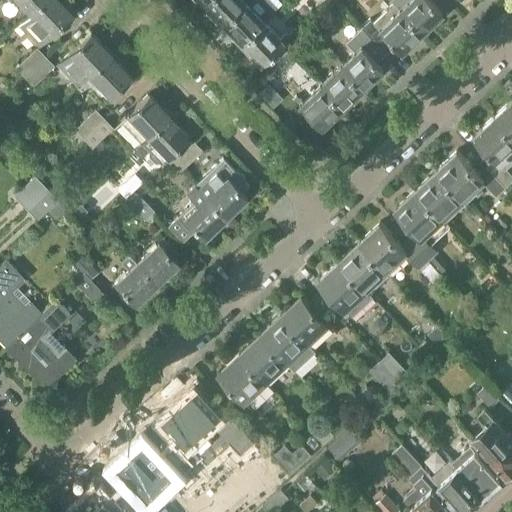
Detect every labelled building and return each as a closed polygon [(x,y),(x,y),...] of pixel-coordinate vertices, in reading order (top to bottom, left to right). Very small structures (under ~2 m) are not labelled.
[(60,0),(40,0),(30,10),(17,22),(37,42),(50,31),(71,11),(60,0)] [(20,0),(30,10),(40,0),(20,0)] [(201,0),(220,21),(241,0),(201,0)] [(263,18),(245,0),(241,0),(220,21),(239,41),(263,18)] [(391,0),(393,2),(420,32),(441,12),(429,0),(391,0)] [(420,32),(393,2),(372,22),(369,18),(360,27),(361,27),(386,54),(394,46),(400,51),(420,32)] [(283,39),(263,18),(239,41),(259,61),(283,39)] [(386,54),(361,27),(345,42),(353,50),(339,63),(361,87),(382,68),(377,62),(386,54)] [(89,72),(110,52),(90,31),(56,63),(58,65),(58,69),(64,76),(68,76),(76,85),(89,72)] [(24,75),(45,55),(36,46),(15,66),(24,75)] [(269,65),(270,66),(277,73),(291,60),(283,51),(269,65)] [(130,73),(110,52),(89,72),(109,93),(130,73)] [(45,55),(24,75),(33,84),(54,64),(45,55)] [(339,63),(318,83),(341,107),(361,87),(339,63)] [(341,107),(318,83),(298,102),(320,126),(341,107)] [(140,141),(168,114),(148,92),(127,112),(128,113),(120,120),(140,141)] [(511,97),(496,112),(511,129),(511,97)] [(83,137),(104,117),(95,109),(74,128),(76,130),(70,135),(77,143),(83,137)] [(511,129),(496,112),(472,135),(494,158),(486,166),(505,186),(511,180),(511,176),(506,170),(511,163),(511,129)] [(168,114),(140,141),(149,150),(148,154),(154,161),(161,162),(189,135),(168,114)] [(112,126),(104,117),(83,137),(92,146),(112,126)] [(173,160),(181,169),(202,149),(193,140),(173,160)] [(456,150),(435,170),(463,199),(482,181),(495,196),(505,186),(486,166),(478,173),(456,150)] [(223,157),(199,179),(230,211),(246,195),(242,190),(248,184),(246,182),(246,180),(246,179),(245,176),(245,174),(244,173),(243,172),(242,171),(239,170),(238,169),(234,169),(223,157)] [(435,170),(415,188),(443,217),(463,199),(435,170)] [(25,206),(46,186),(34,174),(13,194),(25,206)] [(230,211),(199,179),(187,192),(194,199),(177,215),(191,230),(195,227),(204,236),(230,211)] [(143,180),(134,188),(140,195),(149,186),(143,180)] [(58,199),(46,186),(25,206),(37,219),(58,199)] [(140,195),(134,188),(125,197),(145,218),(153,209),(140,195)] [(443,217),(415,188),(395,207),(417,230),(409,237),(428,258),(433,254),(433,245),(430,242),(450,225),(443,217)] [(56,218),(65,209),(58,201),(48,210),(56,218)] [(380,221),(358,242),(385,271),(404,253),(418,268),(428,258),(409,237),(401,244),(380,221)] [(136,260),(156,281),(177,260),(157,240),(136,260)] [(385,271),(358,242),(339,260),(366,289),(385,271)] [(84,271),(93,262),(79,248),(70,257),(84,271)] [(156,281),(136,260),(129,252),(120,260),(128,268),(115,280),(135,301),(156,281)] [(0,339),(5,344),(41,311),(29,298),(24,302),(12,289),(24,277),(5,257),(0,261),(0,339)] [(366,289),(339,260),(318,279),(352,316),(373,297),(366,289)] [(99,269),(93,262),(84,271),(90,278),(99,269)] [(90,278),(84,271),(74,279),(94,300),(102,292),(90,278)] [(280,313),(307,342),(328,323),(301,294),(280,313)] [(56,296),(41,311),(5,344),(45,386),(75,357),(63,345),(59,349),(45,335),(70,311),(56,296)] [(260,332),(286,362),(287,361),(315,351),(307,342),(280,313),(260,332)] [(437,343),(447,334),(438,323),(428,332),(437,343)] [(260,332),(239,351),(266,380),(286,362),(260,332)] [(455,353),(447,344),(439,351),(447,360),(455,353)] [(266,380),(239,351),(218,371),(245,400),(247,398),(256,408),(274,390),(266,381),(266,380)] [(379,360),(395,377),(405,368),(389,351),(379,360)] [(395,377),(379,360),(370,369),(386,386),(395,377)] [(511,382),(503,391),(511,399),(511,382)] [(376,397),(366,386),(356,395),(366,406),(376,397)] [(388,393),(372,407),(379,414),(395,400),(388,393)] [(170,448),(190,469),(201,458),(206,464),(244,429),(219,403),(209,411),(192,394),(165,420),(181,437),(170,448)] [(354,415),(345,405),(335,414),(344,424),(354,415)] [(472,437),(476,441),(504,472),(507,476),(511,476),(511,431),(511,430),(505,430),(484,407),(477,414),(487,424),(472,437)] [(323,442),(334,434),(325,423),(314,431),(323,442)] [(350,427),(329,446),(339,459),(361,440),(350,427)] [(173,476),(183,487),(196,475),(190,469),(170,448),(159,458),(142,441),(115,467),(147,501),(173,476)] [(504,472),(476,441),(471,445),(470,444),(452,461),(457,465),(482,493),(489,495),(495,490),(494,483),(500,477),(500,476),(504,472)] [(293,451),(285,443),(275,452),(291,470),(310,453),(301,443),(293,451)] [(461,511),(463,511),(434,478),(428,470),(427,471),(405,446),(394,455),(413,477),(412,478),(414,481),(402,492),(406,498),(418,511),(461,511)] [(337,468),(329,458),(316,468),(324,478),(337,468)] [(482,493),(457,465),(451,471),(446,466),(434,478),(463,511),(469,511),(476,506),(475,499),(482,493)] [(263,504),(270,511),(272,511),(289,497),(281,488),(263,504)] [(100,501),(89,491),(70,509),(72,511),(136,511),(120,495),(110,504),(104,497),(100,501)] [(310,493),(299,503),(306,511),(317,502),(310,493)] [(376,502),(385,511),(396,511),(399,509),(385,494),(376,502)]
